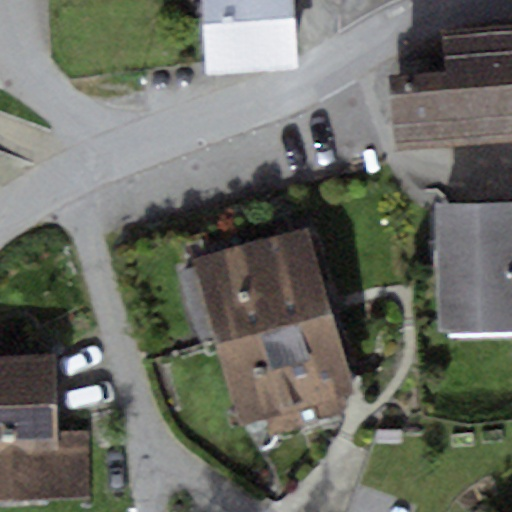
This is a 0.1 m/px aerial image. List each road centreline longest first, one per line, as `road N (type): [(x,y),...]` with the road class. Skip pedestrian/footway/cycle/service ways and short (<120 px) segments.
road 1 (residential): [(64,171),(134,138),(305,83),(443,10),(511,1)]
road 2 (residential): [(153,445),(64,171)]
road 3 (residential): [(255,511),(153,445)]
